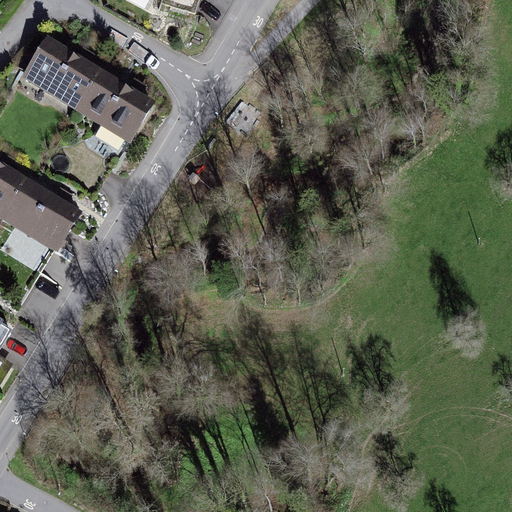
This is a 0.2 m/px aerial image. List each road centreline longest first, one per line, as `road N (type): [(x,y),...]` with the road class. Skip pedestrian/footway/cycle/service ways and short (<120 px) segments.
road 1 (residential): [(0,436),(210,87)]
road 2 (residential): [(62,0),(210,87)]
